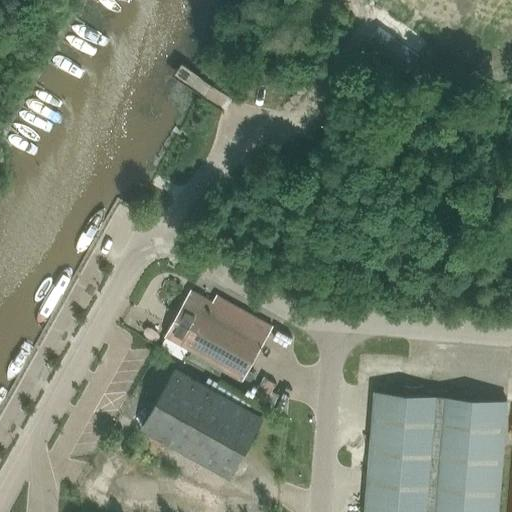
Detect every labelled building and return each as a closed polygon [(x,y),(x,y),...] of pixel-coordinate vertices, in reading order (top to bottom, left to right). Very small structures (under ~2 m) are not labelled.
[(407,71),(418,57),(378,28),(368,42),(407,71)] [(269,333),(212,302),(192,290),(160,346),(182,359),(188,348),(192,350),(187,358),(218,376),(223,367),(243,378),(269,333)] [(175,368),(144,425),(143,428),(229,477),(263,417),(175,368)] [(498,511),(507,400),(375,390),(365,511),(498,511)] [(245,511),(259,509),(254,479),(241,481),(245,511)]
